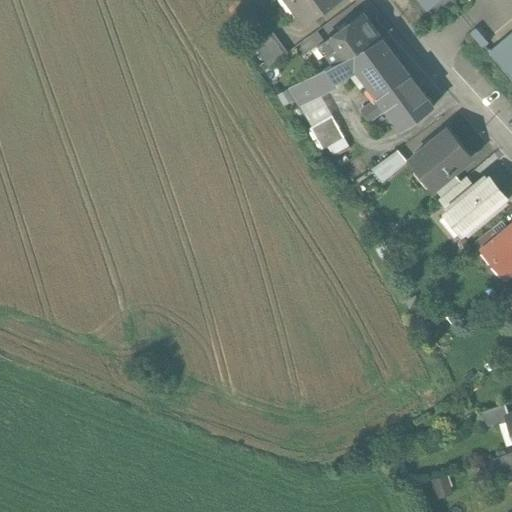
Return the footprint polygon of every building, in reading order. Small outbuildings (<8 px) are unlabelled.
[(288,0),(306,24),(338,0),(288,0)] [(362,13),(322,43),(328,50),(325,52),(333,63),(381,38),(362,13)] [(273,31),(253,45),(269,67),(288,53),(273,31)] [(333,63),(326,68),(333,81),(335,80),(347,74),(348,69),(352,74),(357,70),(378,98),(360,112),(368,123),(387,109),(401,129),(433,107),(381,38),(333,63)] [(326,68),(290,87),(300,106),(337,85),(335,80),(333,81),(326,68)] [(331,117),(312,128),(323,149),(342,138),(331,117)] [(472,157),(448,128),(411,159),(434,188),(452,173),(472,157)] [(343,139),(327,147),(332,156),(347,147),(343,139)] [(397,150),(370,170),(380,183),(407,163),(397,150)] [(452,173),(434,188),(442,197),(460,182),(452,173)] [(442,197),(440,199),(449,209),(475,188),(466,177),(460,182),(442,197)] [(449,209),(447,211),(466,234),(506,201),(487,178),(475,188),(449,209)] [(511,227),(500,237),(488,247),(508,271),(511,268),(511,227)] [(492,229),(475,243),(483,252),(488,247),(500,237),(492,229)] [(505,404),(480,413),(485,428),(508,421),(506,416),(509,415),(505,404)] [(511,452),(478,465),(483,477),(504,469),(509,483),(511,481),(511,452)]
